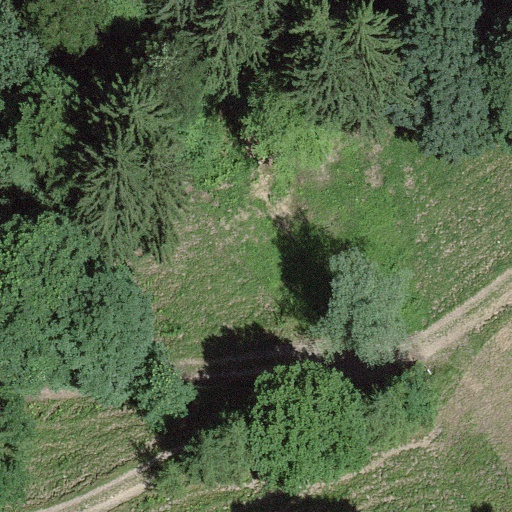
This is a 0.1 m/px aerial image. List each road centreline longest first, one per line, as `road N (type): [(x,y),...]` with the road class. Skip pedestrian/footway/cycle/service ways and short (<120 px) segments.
road 1 (track): [(87,511),(418,363),(511,287)]
road 2 (track): [(0,382),(418,363)]
